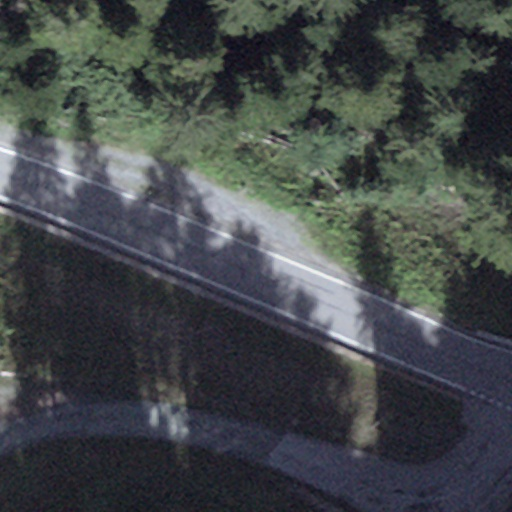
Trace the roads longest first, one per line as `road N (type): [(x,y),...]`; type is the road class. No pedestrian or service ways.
road 1 (tertiary): [(511,380),(0,177)]
road 2 (track): [(0,436),(62,420),(143,421),(277,449),(426,500),(472,496),(511,471)]
